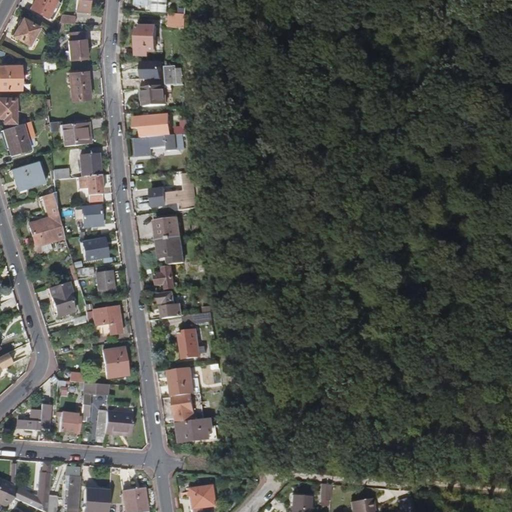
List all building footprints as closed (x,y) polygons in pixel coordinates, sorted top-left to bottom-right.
[(48,19),(57,2),(53,0),(37,0),(32,10),(48,19)] [(89,12),(90,0),(77,0),(77,11),(89,12)] [(167,14),(168,0),(135,0),(135,6),(150,7),(150,4),(155,5),(155,8),(155,13),(167,14)] [(186,28),(187,15),(170,14),(170,27),(186,28)] [(76,24),(77,17),(62,16),(59,23),(76,24)] [(28,48),(40,29),(24,18),(12,37),(28,48)] [(156,54),(157,28),(138,27),(137,57),(148,58),(148,53),(156,54)] [(90,60),(88,40),(87,40),(87,32),(71,33),(72,41),(71,41),(72,61),(90,60)] [(0,89),(22,91),(22,68),(0,67),(0,89)] [(177,86),(176,68),(167,69),(169,87),(177,86)] [(186,85),(184,68),(176,68),(177,86),(186,85)] [(90,99),(88,73),(71,74),(73,101),(90,99)] [(167,106),(166,87),(163,87),(145,89),(146,108),(167,106)] [(16,123),(16,100),(0,100),(0,117),(6,117),(6,123),(16,123)] [(172,137),(171,118),(161,118),(153,119),(136,121),(137,130),(161,127),(162,138),(168,137),(172,137)] [(31,150),(24,124),(3,130),(10,156),(31,150)] [(85,146),(83,125),(67,126),(68,147),(85,146)] [(180,150),(179,136),(172,137),(168,137),(162,138),(152,139),(152,140),(139,141),(141,158),(155,157),(154,149),(171,147),(171,151),(180,150)] [(100,176),(99,154),(82,155),(84,178),(100,176)] [(46,185),(39,163),(13,171),(19,193),(46,185)] [(54,169),(54,178),(69,177),(69,168),(54,169)] [(198,210),(195,174),(189,175),(190,185),(186,185),(187,192),(168,194),(169,206),(181,205),(181,213),(198,210)] [(102,205),(100,176),(84,178),(82,178),(82,190),(90,189),(92,206),(102,205)] [(64,239),(56,210),(51,194),(35,199),(41,221),(29,224),(38,253),(43,252),(41,245),(49,243),(64,239)] [(102,224),(100,207),(82,209),(83,226),(102,224)] [(181,239),(179,221),(157,223),(160,242),(181,239)] [(109,256),(106,239),(90,242),(92,251),(88,252),(89,259),(109,256)] [(184,264),(181,239),(160,242),(162,261),(170,260),(172,266),(184,264)] [(49,243),(41,245),(43,252),(51,250),(49,243)] [(173,286),(171,267),(162,268),(163,274),(155,275),(157,286),(165,285),(166,290),(179,288),(178,285),(173,286)] [(113,289),(112,271),(95,273),(97,291),(113,289)] [(77,313),(71,295),(74,294),(70,282),(50,289),(59,319),(77,313)] [(157,295),(156,287),(146,288),(148,296),(157,295)] [(212,312),(208,287),(198,288),(202,309),(199,309),(200,314),(212,312)] [(182,317),(181,308),(174,309),(172,294),(158,296),(160,305),(164,305),(164,307),(162,307),(164,320),(182,317)] [(122,333),(118,306),(92,309),(95,325),(109,323),(110,334),(122,333)] [(185,326),(213,321),(212,312),(200,314),(184,317),(185,326)] [(202,357),(198,331),(179,333),(183,360),(202,357)] [(128,376),(124,348),(103,351),(107,379),(128,376)] [(0,379),(2,378),(0,373),(0,369),(16,362),(12,352),(0,357),(0,379)] [(195,395),(191,369),(170,373),(174,399),(195,395)] [(85,383),(85,375),(71,374),(70,382),(83,383),(85,383)] [(108,396),(109,385),(85,383),(83,383),(81,417),(88,417),(90,396),(108,396)] [(196,412),(193,397),(174,400),(177,415),(196,412)] [(49,430),(51,405),(42,404),(42,410),(32,410),(31,422),(18,421),(18,431),(41,432),(41,429),(49,430)] [(107,410),(107,408),(101,407),(99,433),(105,434),(105,432),(107,410)] [(131,434),(132,412),(107,410),(105,432),(131,434)] [(80,435),(81,420),(77,419),(77,417),(61,416),(60,434),(80,435)] [(210,440),(208,429),(211,428),(210,419),(179,424),(182,444),(210,440)] [(51,478),(51,464),(43,463),(43,478),(51,478)] [(43,511),(51,511),(51,478),(43,478),(43,496),(40,496),(40,510),(43,511)] [(81,511),(82,478),(71,478),(70,511),(81,511)] [(16,491),(16,488),(0,481),(0,504),(7,507),(15,498),(16,491)] [(214,507),(212,487),(189,490),(191,511),(202,511),(202,509),(214,507)] [(332,505),(334,489),(323,488),(322,504),(332,505)] [(147,511),(144,489),(123,492),(125,511),(147,511)] [(30,498),(16,491),(15,498),(30,505),(30,498)] [(107,511),(108,491),(86,491),(85,511),(107,511)] [(413,496),(398,499),(400,511),(410,511),(416,511),(413,496)] [(312,502),(294,500),(293,510),(295,510),(294,511),(314,511),(315,509),(312,509),(312,502)] [(375,511),(374,503),(352,506),(353,511),(375,511)]
